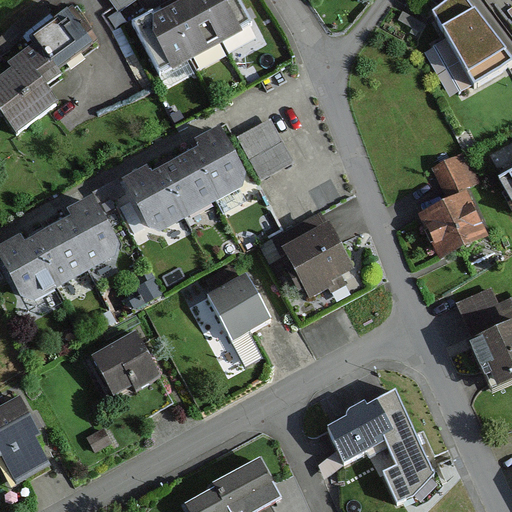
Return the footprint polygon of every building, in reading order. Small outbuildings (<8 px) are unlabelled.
[(137,0),(108,0),(119,14),(137,0)] [(197,0),(183,0),(166,10),(192,56),(220,41),(197,0)] [(235,0),(197,0),(220,41),(249,25),(235,0)] [(510,67),(462,0),(460,0),(435,14),(449,41),(436,48),(461,94),(510,67)] [(166,10),(137,25),(163,72),(192,56),(166,10)] [(40,45),(22,59),(40,83),(93,45),(71,14),(35,39),(40,45)] [(40,83),(22,59),(12,65),(17,71),(0,83),(0,108),(18,133),(56,106),(40,83)] [(239,133),(261,178),(295,162),(273,117),(239,133)] [(220,134),(189,151),(218,203),(249,186),(220,134)] [(189,151),(159,169),(187,220),(218,203),(189,151)] [(159,169),(128,186),(156,237),(187,220),(159,169)] [(511,175),(500,182),(511,203),(511,175)] [(466,196),(422,219),(443,259),(487,237),(466,196)] [(92,205),(61,222),(87,272),(118,255),(92,205)] [(61,222),(30,238),(56,288),(87,272),(61,222)] [(333,226),(287,251),(311,296),(357,272),(333,226)] [(30,238),(0,253),(0,256),(25,304),(56,288),(30,238)] [(249,278),(209,297),(228,335),(268,315),(249,278)] [(511,382),(511,326),(486,337),(497,365),(485,370),(494,390),(511,382)] [(163,378),(140,335),(95,360),(118,403),(163,378)] [(40,438),(20,401),(0,412),(0,459),(3,458),(18,487),(49,470),(33,442),(40,438)] [(378,402),(330,429),(349,462),(397,436),(378,402)] [(221,489),(187,507),(189,511),(233,511),(232,510),(275,487),(261,461),(218,484),(221,489)]
